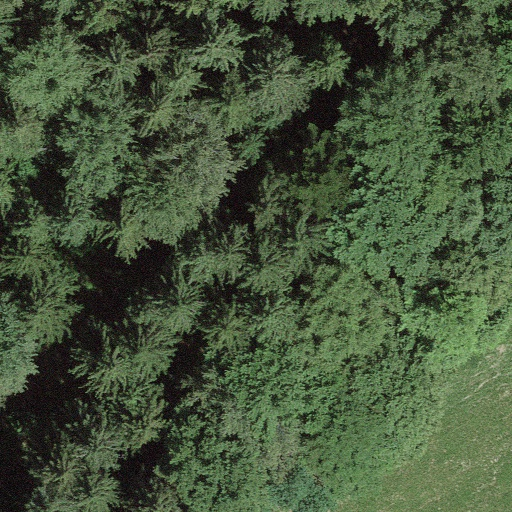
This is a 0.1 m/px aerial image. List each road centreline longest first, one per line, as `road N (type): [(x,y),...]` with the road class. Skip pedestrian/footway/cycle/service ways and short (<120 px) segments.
road 1 (track): [(0,125),(241,72),(414,0)]
road 2 (track): [(511,303),(171,511)]
